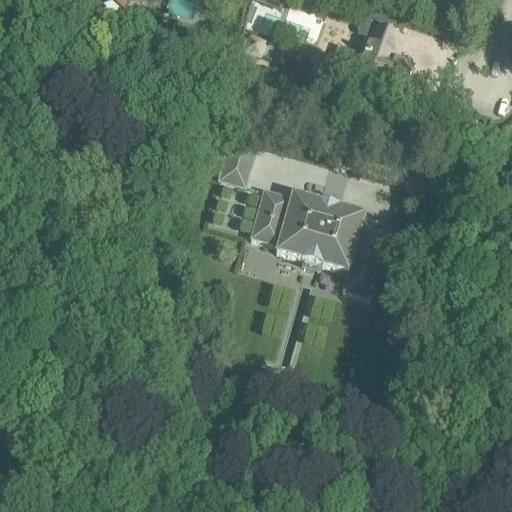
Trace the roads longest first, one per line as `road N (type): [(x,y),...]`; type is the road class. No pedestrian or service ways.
road 1 (unclassified): [(433,511),(0,384)]
road 2 (residential): [(503,22),(479,46),(458,93),(469,108),(487,113),(505,105),(507,55)]
